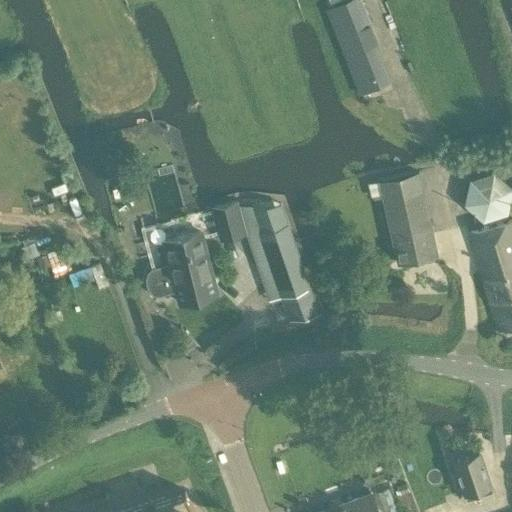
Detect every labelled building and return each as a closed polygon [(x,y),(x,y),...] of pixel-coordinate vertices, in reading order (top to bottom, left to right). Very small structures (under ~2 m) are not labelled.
[(331,18),(361,94),(390,82),(360,7),(331,18)] [(27,127),(0,136),(0,159),(11,190),(45,178),(27,127)] [(511,187),(493,170),(469,178),(463,204),(483,220),(507,213),(511,187)] [(379,181),(368,183),(370,197),(382,195),(397,262),(437,255),(419,172),(379,181)] [(213,209),(221,239),(244,233),(236,202),(213,209)] [(500,332),(511,328),(511,220),(470,232),(500,332)] [(157,295),(176,290),(179,304),(217,294),(201,232),(163,242),(169,266),(150,270),(147,273),(144,276),(144,281),(145,287),(148,290),(152,294),(157,295)] [(468,499),(492,490),(479,451),(455,459),(468,499)] [(197,511),(185,490),(117,511),(197,511)] [(378,511),(372,493),(319,511),(378,511)]
